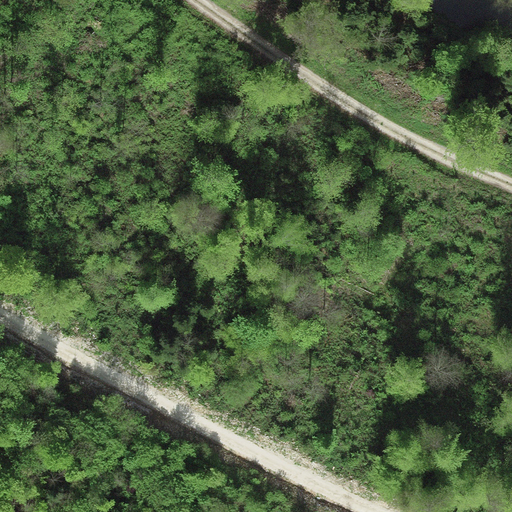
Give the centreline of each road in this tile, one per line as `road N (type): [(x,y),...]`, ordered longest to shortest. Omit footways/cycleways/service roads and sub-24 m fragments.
road 1 (track): [(0,313),(376,511)]
road 2 (track): [(187,0),(444,153),(511,182)]
